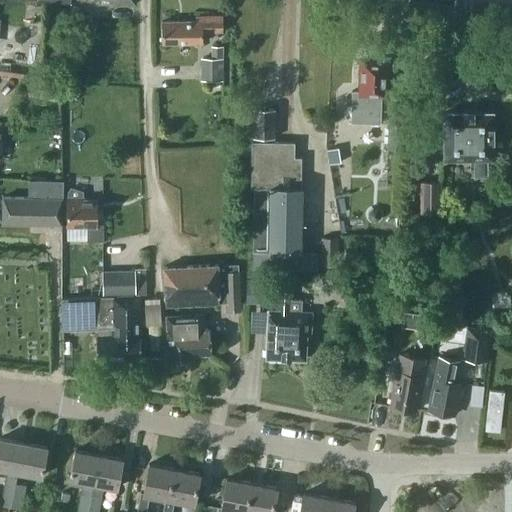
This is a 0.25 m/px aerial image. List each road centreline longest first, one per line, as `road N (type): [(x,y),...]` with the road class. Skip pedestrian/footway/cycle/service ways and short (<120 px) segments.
road 1 (residential): [(0,397),(382,464)]
road 2 (residential): [(382,464),(511,464)]
